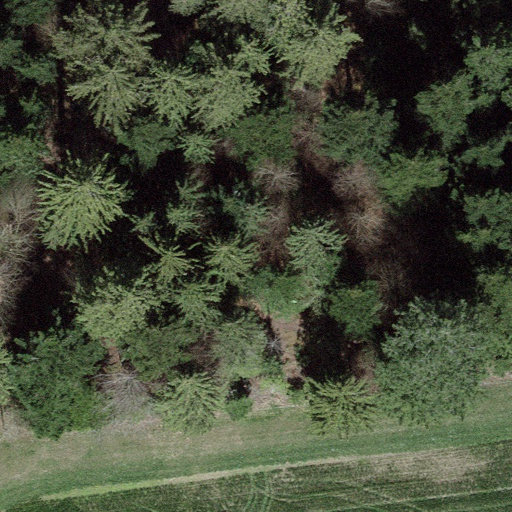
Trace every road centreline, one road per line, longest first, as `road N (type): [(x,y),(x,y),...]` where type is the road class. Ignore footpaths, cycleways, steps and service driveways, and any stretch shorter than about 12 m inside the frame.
road 1 (track): [(0,332),(216,312),(511,301)]
road 2 (track): [(0,295),(68,157),(112,0)]
